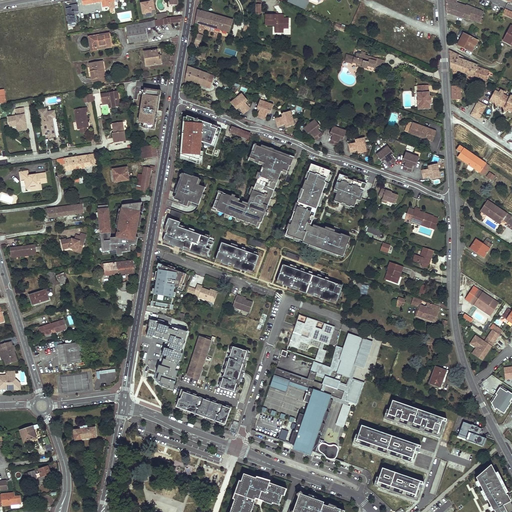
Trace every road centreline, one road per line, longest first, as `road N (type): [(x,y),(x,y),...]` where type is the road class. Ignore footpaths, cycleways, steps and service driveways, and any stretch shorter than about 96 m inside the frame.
road 1 (secondary): [(124,398),(174,99)]
road 2 (residential): [(174,99),(452,197)]
road 3 (tertiary): [(511,461),(457,338),(452,197)]
road 4 (residential): [(370,506),(123,406)]
road 5 (tertiary): [(452,197),(440,0)]
